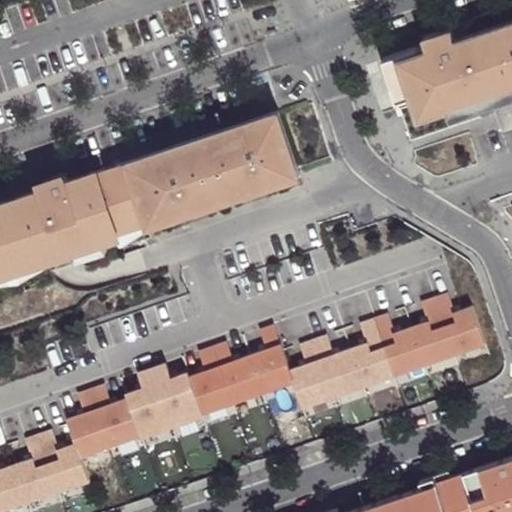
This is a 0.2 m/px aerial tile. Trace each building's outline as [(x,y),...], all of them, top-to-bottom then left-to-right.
[(511,20),(466,36),(453,41),(449,28),(420,38),(423,45),(381,60),(395,102),(410,96),(412,104),(417,117),(444,108),(473,98),(486,93),(511,84),(511,20)] [(511,84),(486,93),(489,100),(490,103),(505,98),(511,95),(511,84)] [(473,98),(444,108),(448,118),(476,108),(475,105),(489,100),(486,93),(473,98)] [(410,96),(395,102),(397,109),(412,104),(410,96)] [(278,110),(127,160),(145,217),(148,223),(299,173),(278,110)] [(70,179),(67,172),(45,179),(50,193),(43,195),(41,189),(39,189),(0,202),(0,265),(15,260),(45,250),(47,256),(74,246),(103,237),(118,232),(116,227),(145,217),(127,160),(70,179)] [(50,193),(45,179),(37,182),(39,189),(41,189),(43,195),(50,193)] [(116,227),(118,232),(121,241),(149,227),(148,223),(145,217),(116,227)] [(103,237),(74,246),(78,258),(107,248),(103,237)] [(121,241),(109,245),(112,257),(124,253),(121,241)] [(15,260),(0,265),(0,278),(21,276),(48,260),(47,256),(45,250),(15,260)] [(316,360),(292,368),(296,381),(304,406),(489,343),(477,305),(465,309),(460,294),(433,303),(438,318),(405,329),(400,314),(371,324),(376,339),(344,351),(338,335),(311,345),(316,360)] [(69,417),(77,441),(82,455),(296,381),(292,368),(278,328),(263,333),(268,349),(236,360),(231,344),(201,355),(207,370),(175,381),(170,366),(141,375),(147,391),(120,400),(115,384),(87,394),(92,409),(69,417)] [(0,509),(90,479),(82,455),(77,441),(66,444),(61,430),(35,439),(40,454),(6,465),(1,451),(0,450),(0,509)] [(448,469),(435,473),(446,511),(511,511),(511,455),(450,475),(448,469)] [(446,511),(435,473),(419,478),(421,484),(338,510),(337,504),(323,508),(323,511),(446,511)]
